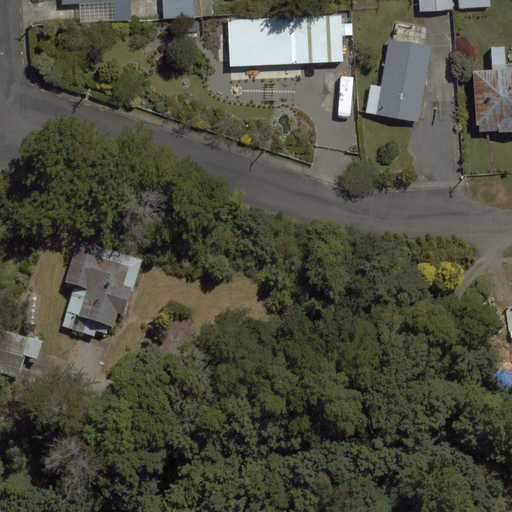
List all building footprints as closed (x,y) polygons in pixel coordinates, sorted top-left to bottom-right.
[(60,0),(61,1),(79,1),(80,19),(133,18),(132,0),(60,0)] [(200,0),(161,0),(162,19),(201,18),(200,0)] [(417,0),(418,14),(451,13),(450,0),(417,0)] [(488,0),(455,0),(456,10),(489,9),(488,0)] [(433,48),(389,40),(380,85),(370,83),(364,112),(418,123),(433,48)] [(489,45),(490,68),(470,69),(472,134),(511,132),(511,67),(503,68),(502,44),(489,45)] [(115,306),(131,310),(145,263),(78,244),(66,288),(74,290),(63,328),(106,340),(115,306)] [(26,355),(37,359),(43,342),(0,326),(0,370),(18,377),(26,355)]
